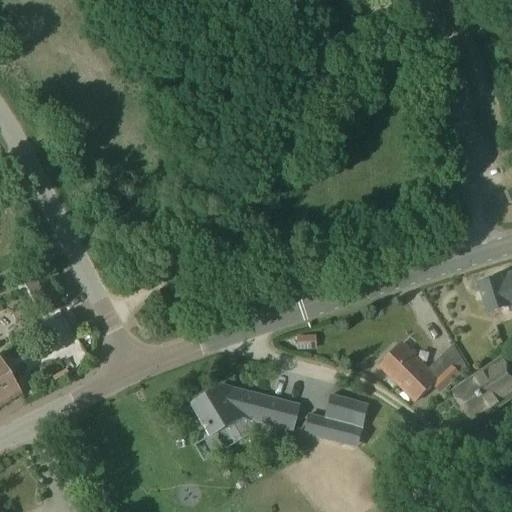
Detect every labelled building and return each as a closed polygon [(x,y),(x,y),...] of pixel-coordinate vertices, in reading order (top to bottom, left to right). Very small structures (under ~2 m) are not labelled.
[(46,315),(60,307),(43,276),(26,285),(37,306),(40,304),(46,315)] [(511,312),(511,276),(481,286),(490,316),(510,309),(511,313),(511,312)] [(428,371),(402,346),(380,368),(399,387),(402,385),(417,400),(431,386),(440,395),(466,369),(453,346),(428,371)] [(511,397),(511,376),(501,361),(454,394),(474,424),(511,397)] [(0,363),(0,408),(20,396),(0,363)] [(297,406),(221,387),(188,406),(207,438),(239,419),(290,432),(297,406)] [(308,416),(303,436),(346,446),(351,427),(362,430),(368,406),(330,397),(324,420),(308,416)] [(248,508),(286,493),(276,470),(238,485),(248,508)]
